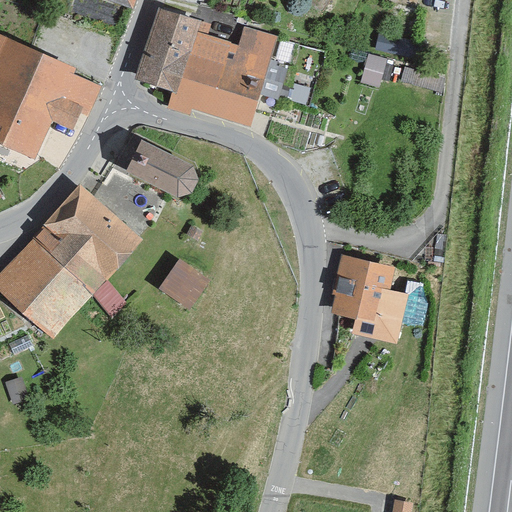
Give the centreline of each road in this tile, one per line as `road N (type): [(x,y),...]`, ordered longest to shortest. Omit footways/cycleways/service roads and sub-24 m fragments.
road 1 (tertiary): [(111,98),(253,148),(304,209),(313,304),(270,511)]
road 2 (unclassified): [(111,98),(71,179),(43,208),(0,227)]
